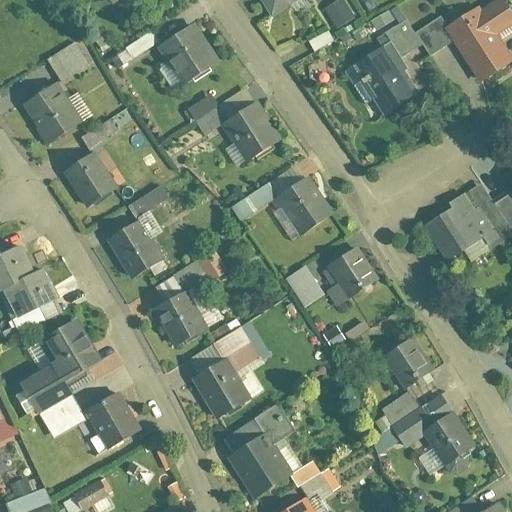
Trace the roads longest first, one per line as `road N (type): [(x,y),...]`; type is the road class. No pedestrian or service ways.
road 1 (residential): [(30,182),(132,339),(213,511)]
road 2 (residential): [(372,190),(511,424)]
road 3 (residential): [(238,0),(372,190)]
